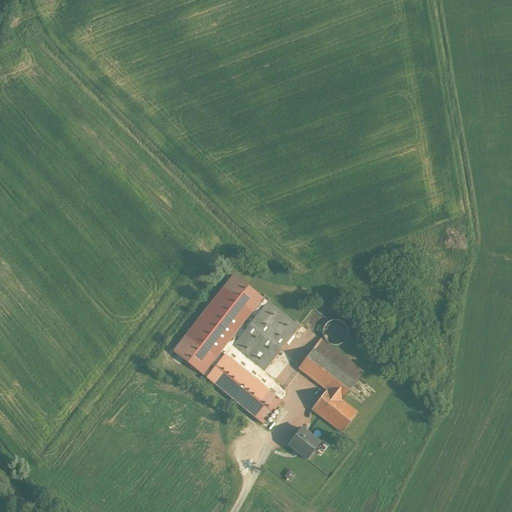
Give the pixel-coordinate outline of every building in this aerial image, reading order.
[(232,275),(172,352),(202,375),(262,298),(232,275)] [(262,298),(202,375),(206,378),(231,348),(232,347),(267,302),(262,298)] [(267,302),(232,347),(263,373),(264,372),(299,328),(293,323),(267,302)] [(329,334),(343,337),(346,324),(332,320),(329,334)] [(364,373),(321,339),(313,350),(356,383),(364,373)] [(263,373),(232,347),(231,348),(206,378),(262,424),(285,395),(285,389),(264,372),(263,373)] [(356,383),(313,350),(297,369),(326,391),(311,410),(342,433),(357,413),(341,401),(356,383)] [(319,444),(301,429),(288,445),(306,460),(319,444)] [(273,459),(269,467),(275,471),(280,463),(273,459)] [(286,476),(293,480),(297,473),(290,469),(286,476)]
